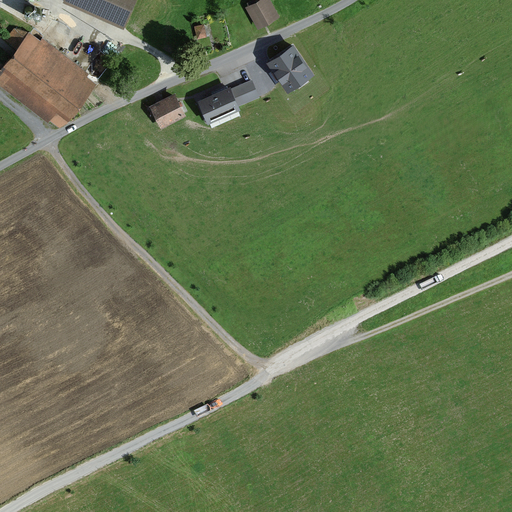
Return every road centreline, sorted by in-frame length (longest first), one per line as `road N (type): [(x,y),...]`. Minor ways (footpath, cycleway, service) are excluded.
road 1 (track): [(0,95),(49,139),(107,218),(270,373),(511,274)]
road 2 (track): [(9,511),(511,239)]
road 3 (unclassified): [(350,0),(113,106),(0,167)]
road 4 (track): [(0,4),(52,3),(156,55),(180,77)]
